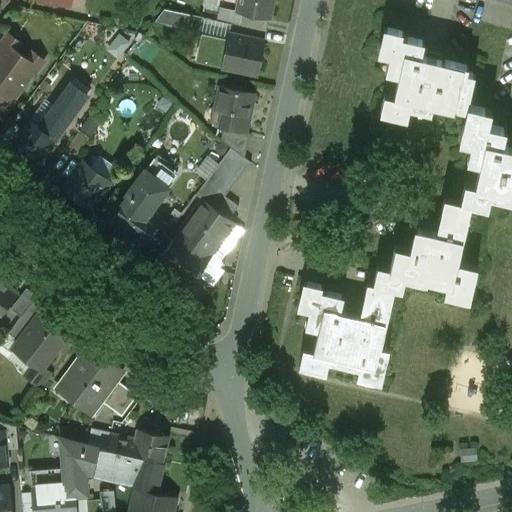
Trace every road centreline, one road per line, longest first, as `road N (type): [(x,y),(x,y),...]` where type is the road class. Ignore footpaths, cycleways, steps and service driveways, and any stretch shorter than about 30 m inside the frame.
road 1 (residential): [(313,0),(225,388)]
road 2 (residential): [(0,218),(225,388)]
road 3 (residential): [(225,388),(264,511)]
